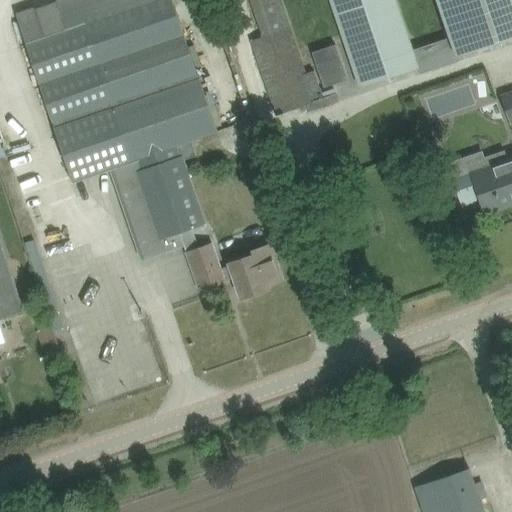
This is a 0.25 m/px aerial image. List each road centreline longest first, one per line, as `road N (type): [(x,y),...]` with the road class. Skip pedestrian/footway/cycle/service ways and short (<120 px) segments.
road 1 (tertiary): [(0,483),(511,304)]
road 2 (unknown): [(304,145),(268,110),(239,0)]
road 3 (track): [(511,439),(472,318)]
